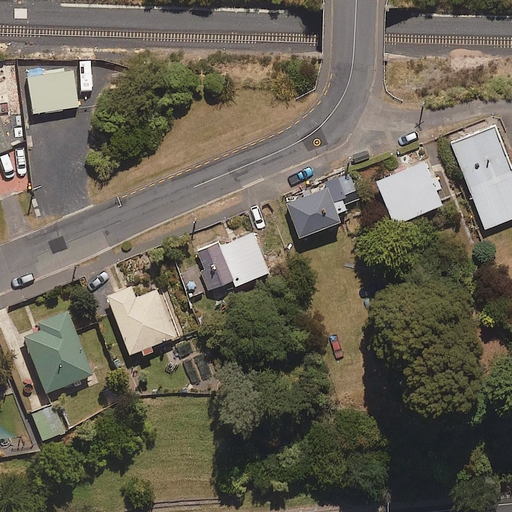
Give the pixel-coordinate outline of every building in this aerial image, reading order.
[(4,64),(0,64),(0,115),(10,114),(4,64)] [(86,91),(82,69),(26,79),(33,117),(77,109),(75,93),(86,91)] [(0,154),(11,150),(0,122),(0,154)] [(511,167),(494,122),(450,139),(483,224),(511,212),(511,167)] [(425,161),(377,182),(396,229),(445,209),(425,161)] [(359,199),(350,175),(330,183),(331,188),(289,205),(303,240),(343,224),(339,215),(348,212),(345,205),(359,199)] [(254,233),(220,246),(235,283),(236,288),(270,275),(254,233)] [(204,295),(235,283),(220,246),(197,255),(202,267),(194,269),(204,295)] [(154,352),(153,348),(178,338),(159,290),(137,299),(133,288),(109,297),(133,361),(154,352)] [(22,341),(44,397),(71,386),(73,391),(80,388),(78,383),(91,378),(66,314),(36,326),(39,334),(22,341)] [(207,385),(227,378),(216,349),(196,357),(207,385)] [(37,449),(63,436),(49,406),(23,419),(37,449)]
